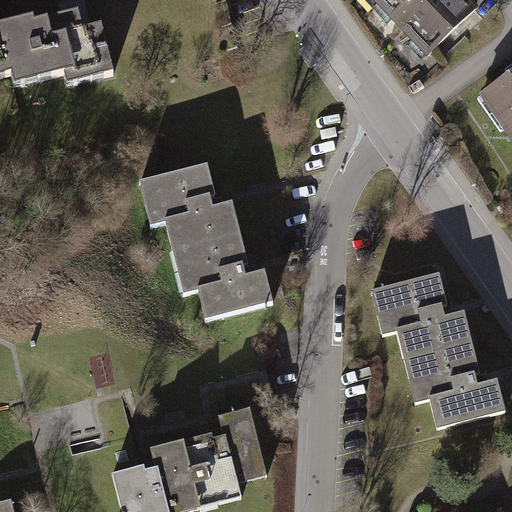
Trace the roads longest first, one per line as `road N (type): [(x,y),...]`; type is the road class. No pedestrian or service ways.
road 1 (residential): [(395,120),(354,172),(330,244),(317,511)]
road 2 (residential): [(395,120),(511,291)]
road 3 (residential): [(305,0),(395,120)]
